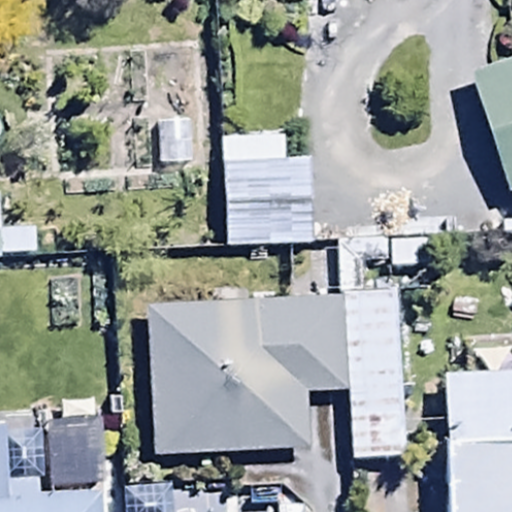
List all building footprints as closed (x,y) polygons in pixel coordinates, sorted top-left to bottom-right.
[(511,57),(467,71),(504,192),(511,190),(511,192),(511,57)] [(280,136),(218,137),(220,248),(308,247),(306,159),(281,160),(280,136)] [(0,257),(58,255),(57,226),(0,228),(0,257)] [(416,239),(337,242),(345,422),(423,418),(416,239)] [(335,301),(142,303),(146,455),(302,449),(301,392),(336,392),(335,301)] [(511,511),(511,367),(437,370),(442,511),(511,511)] [(0,501),(0,511),(100,511),(100,489),(35,492),(34,479),(2,481),(3,501),(0,501)]
